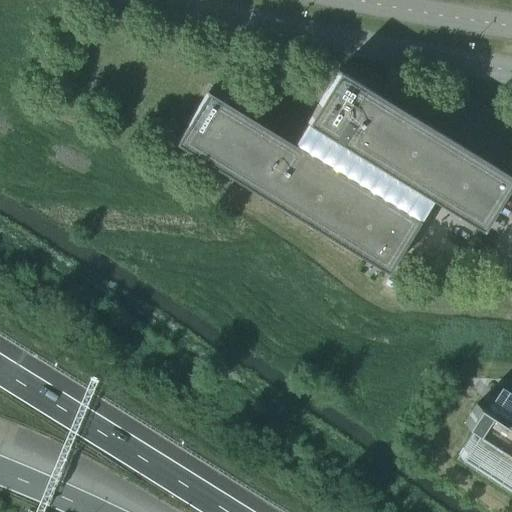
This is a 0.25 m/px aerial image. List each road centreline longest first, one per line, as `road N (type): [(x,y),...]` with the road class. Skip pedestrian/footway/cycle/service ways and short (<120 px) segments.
road 1 (tertiary): [(156,0),(511,71)]
road 2 (motorway): [(224,511),(0,374)]
road 3 (tertiary): [(511,27),(347,0)]
